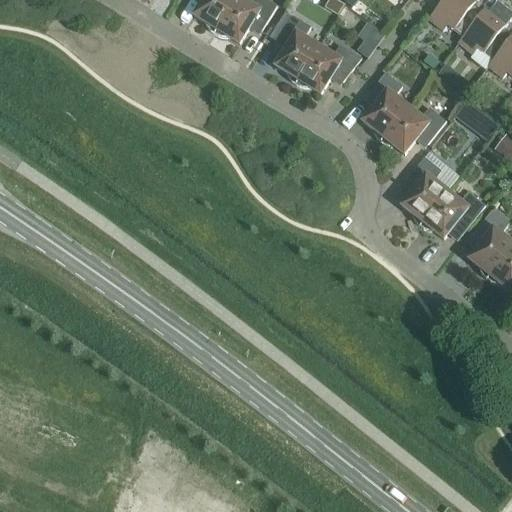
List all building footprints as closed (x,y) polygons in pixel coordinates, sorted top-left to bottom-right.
[(163,0),(158,10),(168,15),(175,0),(163,0)] [(236,0),(205,0),(194,19),(205,26),(206,28),(208,31),(211,34),(214,36),(236,0)] [(257,0),(252,8),(239,0),(236,0),(214,36),(216,38),(220,39),(224,40),(228,40),(239,47),(251,28),(261,34),(277,9),(262,0),(257,0)] [(351,9),(356,3),(352,0),(340,0),(351,9)] [(482,16),(482,15),(473,8),(479,0),(445,0),(428,22),(443,33),(448,27),(463,39),(463,40),(482,16)] [(463,40),(463,39),(458,45),(472,57),(477,51),(493,63),(511,40),(511,39),(503,32),(511,20),(511,15),(497,3),(487,15),(484,13),(482,15),(482,16),(463,40)] [(286,76),(287,78),(290,82),(292,85),(296,87),(319,49),(305,40),(311,30),(292,18),(273,49),(284,55),(275,69),(286,76)] [(364,43),(375,51),(384,37),(373,29),(364,43)] [(493,63),(488,69),(502,81),(507,74),(511,78),(511,38),(511,39),(511,40),(493,63)] [(333,58),(319,49),(296,87),(298,88),(301,89),(305,90),(309,90),(321,97),(330,82),(340,89),(361,61),(340,48),(333,58)] [(429,56),(423,64),(434,72),(440,64),(429,56)] [(380,144),(408,110),(395,99),(402,90),(385,76),(366,100),(376,107),(362,124),(373,132),(373,135),(375,139),(378,142),(380,144)] [(472,87),(466,82),(458,92),(464,97),(472,87)] [(454,120),(467,130),(479,114),(466,105),(454,120)] [(390,149),(394,149),(404,158),(418,140),(427,148),(446,124),(429,111),(422,120),(408,110),(380,144),(383,146),(386,148),(390,149)] [(511,145),(494,129),(483,143),(501,159),(511,146),(511,145)] [(447,194),(434,183),(441,174),(424,160),(406,184),(415,191),(402,209),(412,217),(413,219),(414,223),(417,226),(420,229),(447,194)] [(461,204),(447,194),(420,229),(422,230),(425,232),(429,233),(433,234),(444,242),(447,237),(457,245),(485,209),(468,195),(461,204)] [(484,279),(487,282),(511,250),(511,245),(501,236),(508,227),(491,214),(466,246),(475,254),(468,262),(479,270),(480,272),(481,276),(484,279)] [(511,250),(487,282),(489,283),(492,285),(496,286),(500,287),(510,295),(511,293),(511,250)]
